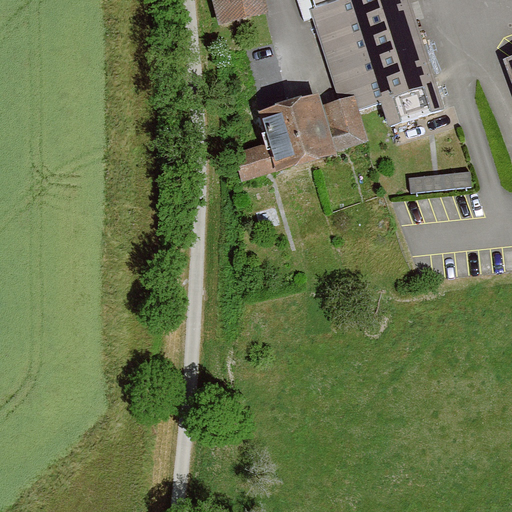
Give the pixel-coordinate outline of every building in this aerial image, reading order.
[(266,15),(262,0),(211,0),(218,26),(266,15)] [(405,0),(346,0),(343,1),(378,105),(434,86),(405,0)] [(357,112),(378,105),(343,1),(311,12),(342,103),(352,99),(357,112)] [(511,84),(511,58),(503,62),(511,84)] [(276,173),(334,156),(316,97),(258,115),(267,145),(276,173)] [(342,103),(325,109),(339,152),(367,143),(357,112),(352,99),(342,103)] [(276,173),(267,145),(233,155),(242,184),(276,173)] [(471,189),(470,176),(410,180),(411,193),(471,189)]
